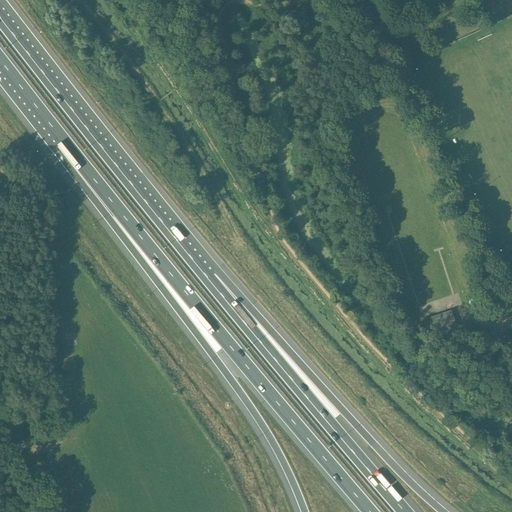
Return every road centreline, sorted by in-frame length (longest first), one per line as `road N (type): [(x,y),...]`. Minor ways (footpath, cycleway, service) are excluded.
road 1 (motorway): [(61,140),(368,511)]
road 2 (motorway): [(61,140),(111,222),(256,418),(303,511)]
road 3 (motorway): [(207,278),(0,19)]
road 4 (motorway): [(441,511),(280,341),(207,278)]
road 5 (motorway): [(403,511),(207,278)]
